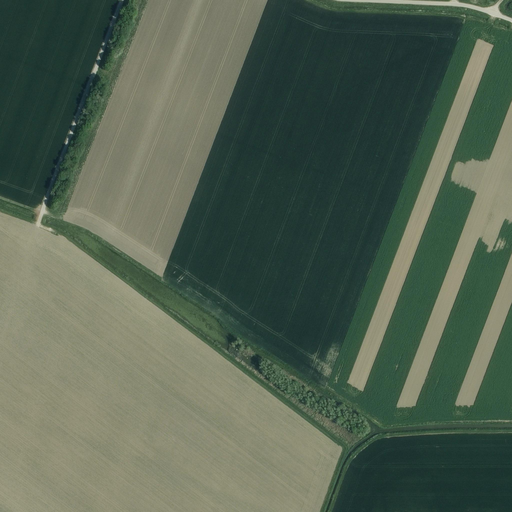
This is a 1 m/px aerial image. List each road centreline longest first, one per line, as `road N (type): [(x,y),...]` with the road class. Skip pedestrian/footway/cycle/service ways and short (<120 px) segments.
road 1 (track): [(37,226),(121,0)]
road 2 (unclassified): [(511,20),(436,3),(339,0)]
